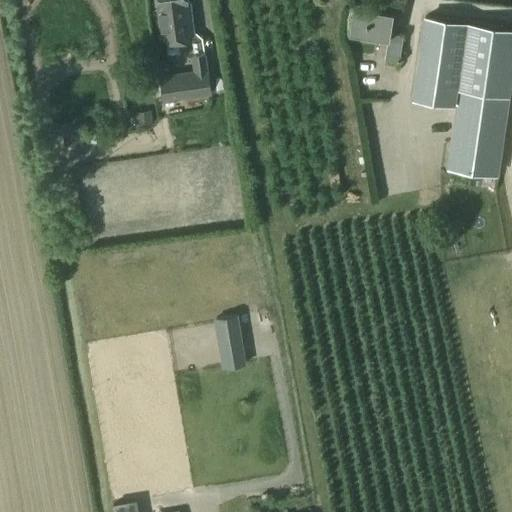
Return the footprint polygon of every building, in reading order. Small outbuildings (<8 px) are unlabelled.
[(156,0),(157,6),(162,43),(168,45),(188,42),(188,40),(192,34),(188,2),(189,2),(188,0),(156,0)] [(389,39),(390,33),(394,12),(354,6),(350,32),(378,37),(388,38),(389,39)] [(457,103),(448,168),(498,175),(510,93),(511,74),(511,28),(426,17),(414,97),(457,103)] [(404,35),(390,33),(389,39),(386,58),(400,61),(404,35)] [(164,101),(212,94),(206,52),(191,54),(194,70),(160,75),(164,101)] [(155,109),(136,112),(138,126),(157,123),(155,109)] [(220,336),(219,337),(225,366),(245,363),(240,333),(237,314),(216,318),(220,336)] [(149,497),(112,499),(112,511),(146,511),(150,511),(149,497)]
